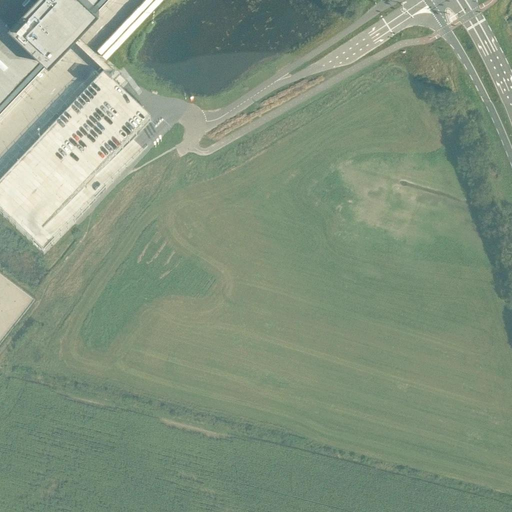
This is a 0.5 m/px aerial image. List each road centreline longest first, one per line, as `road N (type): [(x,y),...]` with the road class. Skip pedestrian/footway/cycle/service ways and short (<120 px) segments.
road 1 (unclassified): [(263,88),(331,63),(431,3)]
road 2 (secondary): [(431,3),(511,155)]
road 3 (unclassified): [(399,0),(263,88)]
